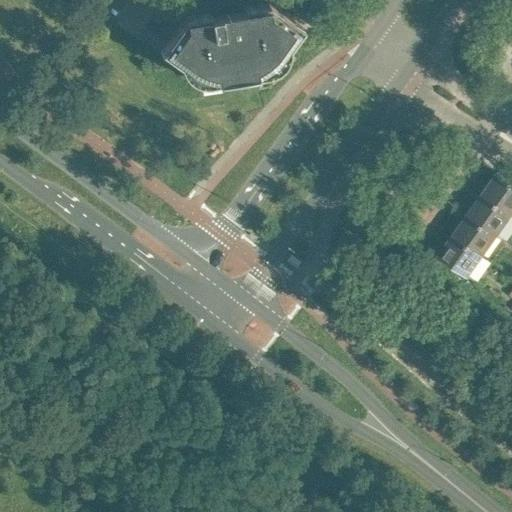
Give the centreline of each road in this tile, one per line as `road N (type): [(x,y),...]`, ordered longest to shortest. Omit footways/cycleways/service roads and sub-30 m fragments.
road 1 (tertiary): [(378,34),(201,266)]
road 2 (tertiary): [(242,297),(409,70)]
road 3 (secondary): [(201,266),(0,118)]
road 4 (secondary): [(412,452),(352,383),(242,297)]
road 5 (secondary): [(220,328),(330,411),(412,452)]
road 6 (secondary): [(0,161),(178,295)]
road 7 (residential): [(423,229),(490,125)]
